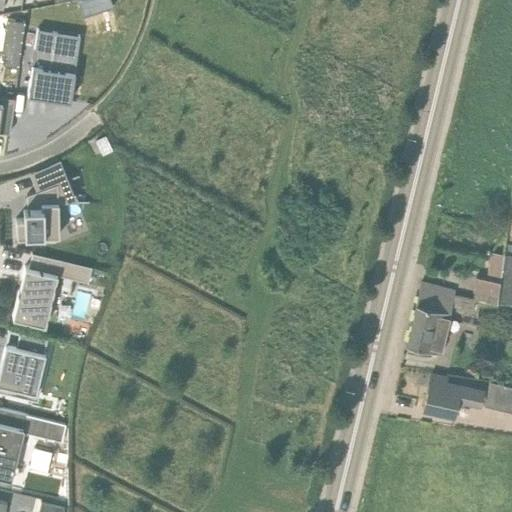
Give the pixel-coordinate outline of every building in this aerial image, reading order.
[(83,0),(78,2),(83,16),(113,7),(110,0),(83,0)] [(24,23),(7,20),(2,53),(6,54),(4,64),(17,66),(24,23)] [(36,32),(27,94),(45,96),(52,97),(70,100),(77,48),(52,45),(54,35),(40,33),(36,32)] [(0,131),(9,133),(14,97),(0,95),(0,131)] [(112,150),(105,136),(95,140),(102,155),(112,150)] [(23,219),(15,219),(16,236),(40,236),(40,241),(55,240),(55,235),(58,235),(58,203),(57,183),(36,191),(26,195),(27,207),(23,207),(23,219)] [(475,277),(472,299),(496,302),(497,295),(511,296),(511,254),(504,254),(489,252),(488,255),(486,278),(475,277)] [(91,267),(32,253),(28,267),(24,266),(12,317),(43,324),(55,274),(88,282),(91,267)] [(421,282),(406,343),(422,348),(421,349),(423,351),(432,354),(434,353),(434,351),(439,352),(450,310),(453,295),(454,291),(421,282)] [(5,344),(0,364),(0,385),(17,390),(19,383),(36,387),(43,357),(44,352),(43,352),(47,337),(8,328),(7,330),(18,333),(23,334),(20,347),(15,346),(5,344)] [(422,409),(453,417),(459,401),(480,406),(485,390),(445,381),(447,376),(431,374),(422,409)] [(511,385),(489,381),(484,405),(511,411),(511,385)] [(0,475),(10,478),(22,431),(61,440),(65,423),(26,414),(0,407),(0,475)] [(37,511),(62,511),(64,506),(41,500),(37,511)]
